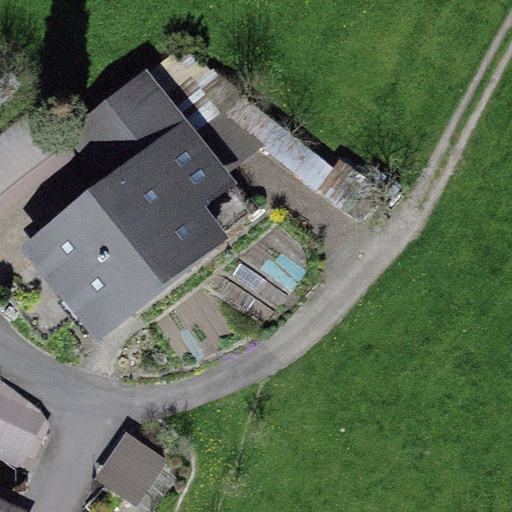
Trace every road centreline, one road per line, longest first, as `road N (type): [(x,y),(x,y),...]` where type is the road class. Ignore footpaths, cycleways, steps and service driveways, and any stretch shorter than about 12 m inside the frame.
road 1 (track): [(107,419),(249,372),(358,273),(432,177)]
road 2 (track): [(0,346),(47,367),(107,419),(77,464),(73,511)]
road 3 (track): [(511,29),(432,177)]
